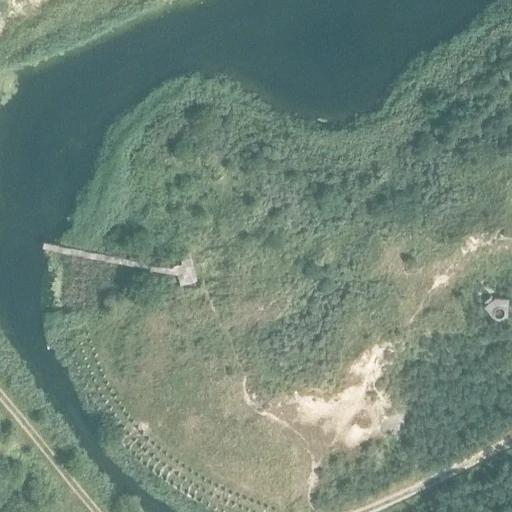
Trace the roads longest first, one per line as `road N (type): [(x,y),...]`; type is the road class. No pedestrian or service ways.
road 1 (track): [(359,511),(511,441)]
road 2 (track): [(95,511),(0,394)]
